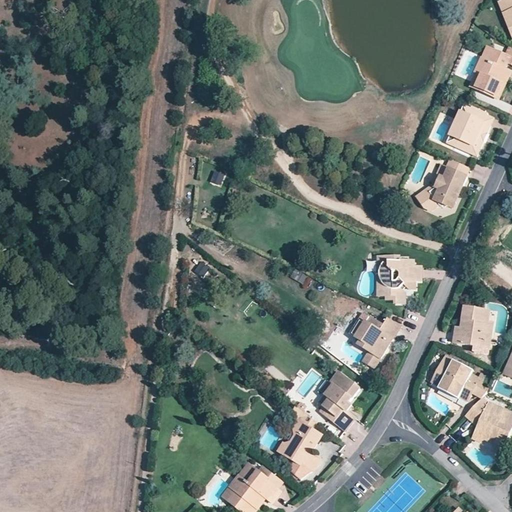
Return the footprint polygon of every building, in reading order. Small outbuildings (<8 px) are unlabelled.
[(511,10),(511,11),(506,0),(505,0),(501,2),(511,30),(511,10)] [(471,83),(478,86),(488,62),(483,59),(487,51),(496,55),(498,52),(487,47),(471,83)] [(488,62),(478,86),(501,97),(511,73),(505,71),(507,66),(508,63),(511,65),(511,51),(510,57),(498,52),(496,55),(487,51),(483,59),(488,62)] [(495,117),(489,114),(485,122),(488,124),(478,149),(474,147),(472,151),(456,143),(461,132),(457,130),(461,121),(465,123),(472,108),(464,104),(446,144),(477,157),(495,117)] [(485,122),(489,114),(472,106),(472,108),(465,123),(461,121),(457,130),(461,132),(456,143),(472,151),(474,147),(478,149),(488,124),(485,122)] [(457,192),(461,194),(468,178),(466,177),(470,169),(451,160),(447,169),(446,168),(437,188),(434,189),(426,192),(427,195),(418,198),(420,204),(425,208),(434,205),(435,206),(436,206),(437,207),(439,207),(441,207),(442,206),(453,202),(457,192)] [(416,191),(418,198),(427,195),(426,192),(434,189),(437,188),(446,168),(441,166),(432,186),(416,191)] [(209,182),(221,186),(225,174),(214,170),(209,182)] [(456,204),(461,194),(457,192),(453,202),(456,204)] [(386,289),(378,294),(378,298),(388,298),(387,303),(397,303),(397,307),(406,306),(407,297),(401,293),(404,288),(410,292),(416,292),(416,283),(422,284),(422,269),(414,269),(414,265),(411,263),(400,263),(400,260),(389,260),(389,264),(386,267),(384,266),(383,267),(382,269),(381,271),(381,273),(381,276),(380,278),(381,280),(381,281),(381,283),(381,284),(382,285),(382,286),(383,287),(384,288),(386,289)] [(378,260),(378,294),(386,289),(384,288),(383,287),(382,286),(382,285),(381,284),(381,283),(381,281),(381,280),(380,278),(381,276),(381,273),(381,271),(382,269),(383,267),(384,266),(386,267),(389,264),(389,260),(378,260)] [(487,342),(490,322),(485,321),(487,313),(476,311),(476,309),(465,307),(463,320),(467,321),(467,329),(457,328),(455,343),(477,347),(478,341),(487,342)] [(491,311),(476,309),(476,311),(487,313),(485,321),(490,322),(491,311)] [(369,317),(363,327),(357,336),(356,338),(361,341),(367,345),(374,344),(376,353),(373,357),(368,358),(365,360),(366,364),(371,368),(375,367),(380,360),(388,347),(387,342),(389,339),(390,340),(392,341),(400,328),(388,320),(384,327),(369,317)] [(494,322),(490,322),(487,342),(478,341),(477,347),(490,348),(494,322)] [(351,333),(357,336),(363,327),(357,323),(351,333)] [(357,346),(373,357),(376,353),(374,344),(367,345),(361,341),(357,346)] [(462,393),(471,398),(474,391),(482,399),(488,393),(491,385),(457,367),(459,363),(447,357),(435,379),(444,383),(446,390),(455,394),(462,393)] [(331,400),(325,408),(328,410),(339,418),(335,423),(347,432),(356,420),(348,413),(343,409),(348,402),(350,404),(361,390),(359,388),(358,385),(356,386),(341,373),(332,383),(335,386),(327,396),(331,400)] [(469,402),(471,398),(462,393),(455,394),(446,390),(444,383),(435,379),(433,383),(442,388),(441,390),(458,400),(460,397),(469,402)] [(322,393),(327,396),(335,386),(332,383),(330,382),(329,382),(322,393)] [(320,404),(325,408),(331,400),(327,396),(320,404)] [(499,441),(506,444),(511,430),(511,414),(488,404),(487,406),(482,399),(465,416),(474,424),(479,418),(481,419),(478,427),(476,431),(485,435),(486,440),(494,444),(498,442),(499,441)] [(353,407),(350,404),(348,402),(343,409),(348,413),(353,407)] [(295,426),(300,429),(309,417),(298,408),(293,414),(300,420),(295,426)] [(325,415),(335,423),(339,418),(328,410),(325,415)] [(318,424),(309,417),(300,429),(298,431),(292,430),(289,434),(292,439),(289,442),(285,447),(295,455),(288,464),(300,473),(312,467),(321,456),(313,449),(310,447),(314,442),(316,445),(322,438),(313,431),(318,424)] [(481,443),(486,440),(485,435),(476,431),(472,439),(481,443)] [(281,444),(285,447),(289,442),(285,439),(281,444)] [(502,453),(506,444),(499,441),(498,442),(494,444),(496,450),(502,453)] [(225,498),(230,501),(245,482),(243,481),(250,471),(257,476),(259,472),(260,473),(261,472),(250,464),(225,498)] [(266,466),(261,472),(260,473),(259,472),(257,476),(250,471),(243,481),(245,482),(230,501),(243,511),(256,511),(264,502),(259,499),(262,494),(267,498),(270,501),(279,489),(274,486),(281,478),(266,466)]
